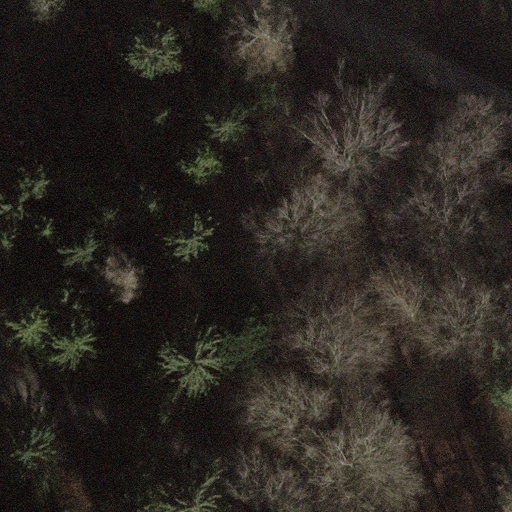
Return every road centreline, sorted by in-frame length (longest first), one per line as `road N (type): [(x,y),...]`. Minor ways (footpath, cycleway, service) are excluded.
road 1 (track): [(307,511),(0,390)]
road 2 (track): [(511,115),(285,0)]
